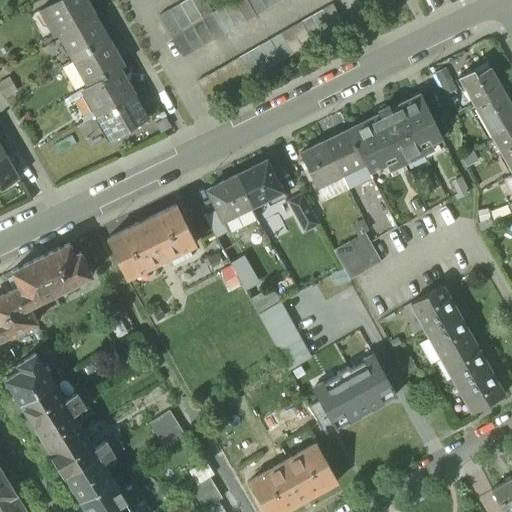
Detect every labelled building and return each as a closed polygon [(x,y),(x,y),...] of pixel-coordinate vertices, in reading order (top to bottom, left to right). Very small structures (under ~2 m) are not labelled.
[(57,0),(44,8),(59,34),(93,14),(85,0),(57,0)] [(192,25),(202,19),(191,0),(186,0),(180,4),(192,25)] [(205,0),(191,0),(202,19),(212,13),(205,0)] [(246,0),(234,0),(233,1),(245,22),(256,16),(246,0)] [(260,0),(246,0),(256,16),(266,10),(260,0)] [(274,0),(260,0),(266,10),(276,4),(274,0)] [(233,1),(223,7),(235,28),(245,22),(233,1)] [(181,31),(192,25),(180,4),(169,10),(181,31)] [(332,4),(322,10),(334,31),(344,25),(332,4)] [(223,7),(212,13),(224,34),(235,28),(223,7)] [(54,37),(59,34),(44,8),(39,11),(54,37)] [(171,37),(181,31),(169,10),(159,16),(171,37)] [(322,10),(311,16),(323,37),(334,31),(322,10)] [(212,13),(202,19),(214,40),(224,34),(212,13)] [(108,40),(93,14),(59,34),(74,60),(108,40)] [(311,16),(301,22),(313,43),(323,37),(311,16)] [(202,19),(192,25),(204,45),(214,40),(202,19)] [(301,22),(291,28),(302,49),(313,43),(301,22)] [(192,25),(181,31),(193,51),(204,45),(192,25)] [(291,28),(280,34),(292,55),(302,49),(291,28)] [(183,57),(193,51),(181,31),(171,37),(183,57)] [(280,34),(270,40),(282,61),(292,55),(280,34)] [(123,66),(108,40),(74,60),(89,86),(118,69),(123,66)] [(270,40),(259,46),(271,67),(282,61),(270,40)] [(259,46),(249,52),(261,73),(271,67),(259,46)] [(249,52),(238,58),(250,79),(261,73),(249,52)] [(238,58),(228,64),(240,85),(250,79),(238,58)] [(228,64),(218,70),(229,91),(240,85),(228,64)] [(446,67),(434,73),(445,96),(457,90),(446,67)] [(458,77),(473,103),(500,88),(489,67),(476,75),(473,69),(458,77)] [(133,95),(118,69),(89,86),(83,89),(98,115),(133,95)] [(218,70),(207,76),(219,97),(229,91),(218,70)] [(0,81),(0,92),(4,100),(18,92),(10,76),(0,81)] [(209,102),(219,97),(207,76),(197,82),(209,102)] [(473,103),(493,139),(511,128),(511,108),(500,88),(473,103)] [(378,114),(348,129),(365,163),(369,170),(385,162),(399,155),(402,162),(405,160),(423,152),(421,147),(436,140),(441,137),(420,94),(390,109),(388,106),(377,111),(378,114)] [(147,120),(133,95),(98,115),(112,139),(147,120)] [(161,136),(173,129),(166,117),(155,124),(161,136)] [(511,128),(493,139),(511,171),(511,128)] [(341,175),(365,163),(348,129),(324,141),(341,175)] [(423,152),(426,158),(441,151),(436,140),(421,147),(423,152)] [(316,188),(341,175),(324,141),(299,153),(316,188)] [(473,150),(460,157),(466,167),(478,161),(473,150)] [(426,158),(423,152),(405,160),(409,170),(428,161),(426,158)] [(0,188),(19,178),(6,154),(0,157),(0,188)] [(407,170),(402,162),(399,155),(385,162),(393,177),(407,170)] [(267,160),(236,175),(251,206),(266,199),(267,202),(269,205),(284,197),(267,160)] [(347,188),(372,176),(369,170),(365,163),(341,175),(347,188)] [(511,195),(511,174),(503,180),(511,195)] [(221,220),(251,206),(236,175),(207,190),(216,210),(221,220)] [(341,175),(316,188),(323,200),(347,188),(341,175)] [(457,201),(469,196),(461,176),(451,181),(457,193),(454,195),(457,201)] [(287,201),(299,222),(312,215),(300,194),(287,201)] [(252,209),(267,202),(266,199),(251,206),(252,209)] [(107,239),(126,277),(170,256),(187,247),(195,244),(176,205),(107,239)] [(257,218),(252,209),(251,206),(221,220),(228,233),(257,218)] [(216,239),(228,233),(221,220),(216,210),(203,216),(216,239)] [(312,215),(299,222),(304,231),(317,224),(312,215)] [(357,237),(365,232),(369,231),(363,219),(351,225),(357,237)] [(357,237),(349,241),(366,271),(382,262),(365,232),(357,237)] [(349,280),(366,271),(349,241),(333,250),(344,270),(349,280)] [(68,243),(38,258),(55,293),(91,276),(79,252),(74,255),(68,243)] [(192,256),(187,247),(170,256),(174,265),(192,256)] [(243,255),(229,263),(245,291),(259,283),(243,255)] [(19,288),(13,291),(21,307),(27,305),(28,307),(55,293),(38,258),(10,271),(19,288)] [(351,283),(349,280),(344,270),(331,273),(334,286),(351,283)] [(410,304),(430,338),(442,359),(473,341),(441,286),(439,287),(431,292),(410,304)] [(250,298),(289,370),(311,358),(271,287),(250,298)] [(0,339),(36,322),(28,307),(27,305),(21,307),(13,291),(0,296),(0,339)] [(432,364),(442,359),(430,338),(420,344),(432,364)] [(504,395),(473,341),(442,359),(473,413),(504,395)] [(5,379),(20,404),(53,383),(35,354),(18,364),(21,369),(5,379)] [(327,389),(317,395),(320,401),(332,422),(336,429),(359,415),(360,416),(362,415),(361,413),(369,408),(370,410),(372,409),(371,408),(396,395),(377,361),(367,367),(363,361),(349,368),(348,367),(336,373),(337,375),(324,383),(327,389)] [(35,428),(79,400),(75,393),(64,400),(53,383),(20,404),(35,428)] [(84,387),(75,393),(79,400),(89,394),(84,387)] [(89,394),(79,400),(84,407),(93,401),(89,394)] [(35,428),(49,452),(83,431),(73,414),(84,407),(79,400),(35,428)] [(321,427),(332,422),(320,401),(309,406),(321,427)] [(150,423),(165,447),(185,434),(171,410),(150,423)] [(64,476),(109,448),(105,441),(94,448),(83,431),(49,452),(64,476)] [(114,435),(105,441),(109,448),(119,442),(114,435)] [(119,442),(109,448),(113,455),(123,449),(119,442)] [(249,481),(266,511),(283,511),(337,482),(317,446),(315,444),(249,481)] [(79,499),(80,499),(113,479),(102,462),(113,455),(109,448),(64,476),(79,499)] [(197,485),(211,476),(214,474),(205,460),(188,471),(197,485)] [(0,511),(25,511),(0,470),(0,511)] [(192,488),(205,508),(224,497),(211,476),(197,485),(192,488)] [(504,511),(511,511),(511,478),(492,490),(504,511)] [(87,511),(133,511),(120,489),(113,479),(80,499),(87,511)] [(134,481),(120,489),(133,511),(152,511),(153,511),(134,481)]
